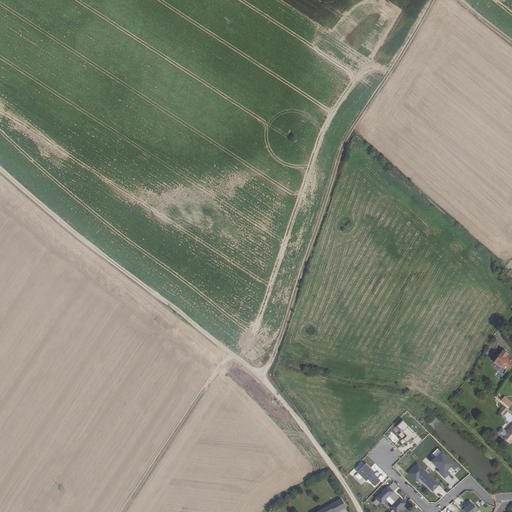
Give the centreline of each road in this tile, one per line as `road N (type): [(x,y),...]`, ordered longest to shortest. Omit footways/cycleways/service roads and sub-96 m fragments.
road 1 (track): [(263,381),(352,128),(434,0)]
road 2 (track): [(0,169),(227,351)]
road 3 (residential): [(360,511),(301,425),(227,351)]
road 4 (track): [(120,511),(227,351)]
